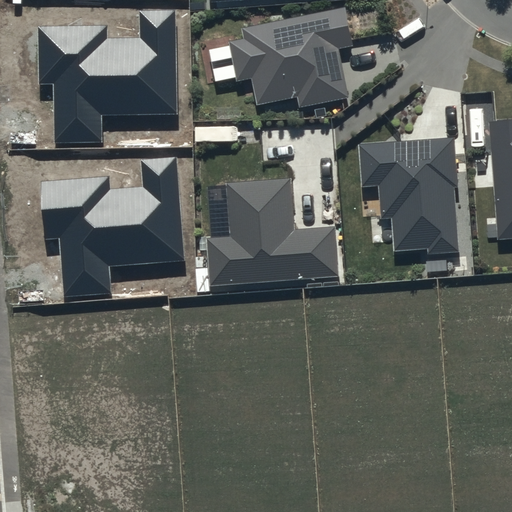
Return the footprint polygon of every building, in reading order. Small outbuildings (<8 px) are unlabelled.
[(346,4),(243,25),(244,34),(229,37),(238,77),(252,74),(257,101),(296,93),(299,104),(349,94),(338,43),(353,40),(346,4)] [(38,26),(39,83),(54,83),(55,142),(102,141),(101,115),(177,113),(174,10),(139,11),(139,37),(108,37),(108,24),(38,26)] [(511,115),(476,119),(487,239),(511,237),(511,115)] [(453,134),(359,142),(363,182),(377,181),(380,216),(392,215),(395,247),(427,244),(428,251),(460,248),(454,182),(457,182),(453,134)] [(110,176),(40,180),(44,240),(60,239),(64,298),(110,294),(108,266),(184,260),(176,158),(141,160),(143,187),(111,189),(110,176)] [(290,174),(226,180),(231,232),(204,234),(209,283),(339,271),(335,224),(294,227),(290,174)]
